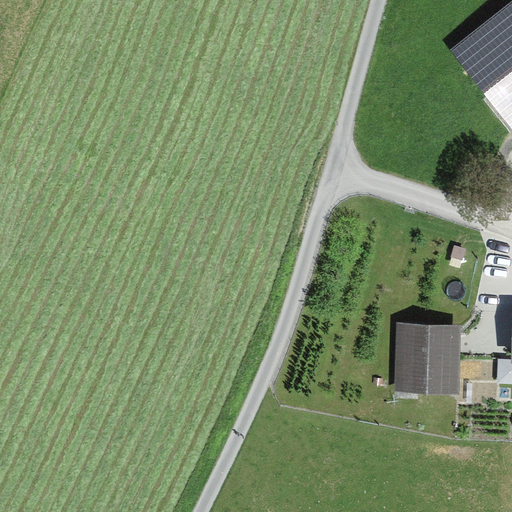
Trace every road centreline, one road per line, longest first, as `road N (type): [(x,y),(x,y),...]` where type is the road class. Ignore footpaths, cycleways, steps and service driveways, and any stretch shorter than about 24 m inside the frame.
road 1 (unclassified): [(200,511),(283,346),(381,0)]
road 2 (track): [(511,214),(451,190),(331,171)]
